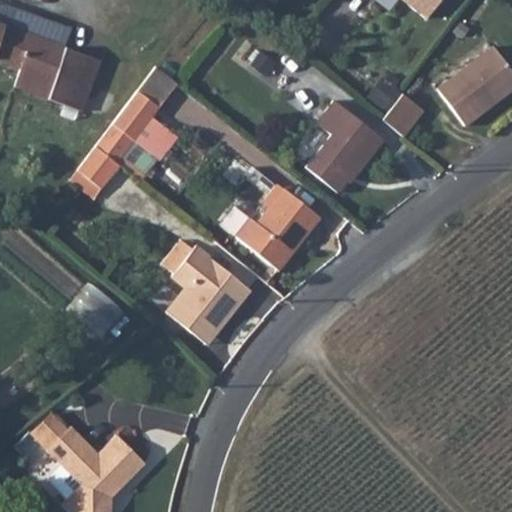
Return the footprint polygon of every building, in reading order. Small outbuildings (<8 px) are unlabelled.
[(430,0),(396,0),(419,17),(430,0)] [(93,69),(0,33),(0,76),(10,81),(3,100),(76,124),(93,69)] [(511,81),(485,48),(430,91),(459,127),(511,86),(511,81)] [(398,138),(419,110),(396,95),(377,121),(398,138)] [(105,129),(124,142),(150,111),(130,96),(105,129)] [(323,135),(299,168),(333,194),(344,180),(350,180),(378,140),(327,103),(310,126),(323,135)] [(108,165),(124,142),(105,129),(89,150),(108,165)] [(112,168),(108,165),(89,150),(71,173),(93,190),(112,168)] [(273,189),(247,225),(253,229),(241,247),(271,271),(311,217),(273,189)] [(247,225),(241,220),(230,238),(241,247),(253,229),(247,225)] [(163,277),(180,289),(160,317),(185,336),(191,328),(205,339),(241,290),(187,249),(185,252),(169,241),(151,266),(165,275),(163,277)] [(91,283),(70,311),(109,339),(129,311),(91,283)] [(199,346),(205,339),(191,328),(185,336),(199,346)] [(67,429),(50,409),(23,429),(43,451),(67,429)] [(92,455),(67,429),(43,451),(57,466),(46,476),(45,482),(62,500),(55,506),(61,511),(105,511),(103,493),(109,488),(114,492),(141,467),(112,438),(92,455)]
